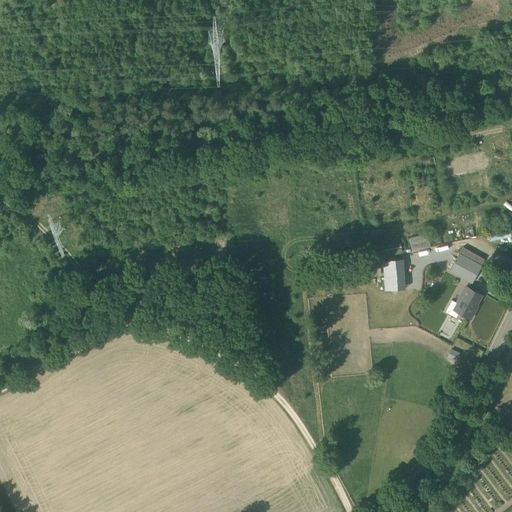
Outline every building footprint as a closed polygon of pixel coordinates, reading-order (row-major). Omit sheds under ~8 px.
[(429,246),(428,234),(409,236),(411,248),(429,246)] [(382,254),(402,252),(401,242),(381,244),(382,254)] [(472,282),(481,265),(476,262),(480,256),(471,251),(463,247),(449,270),(463,277),(472,282)] [(403,258),(382,259),(384,282),(387,281),(403,280),(405,280),(403,258)] [(482,294),(467,286),(465,290),(460,288),(456,295),(449,306),(470,318),(474,312),(473,311),(482,294)] [(456,360),(459,352),(450,348),(447,357),(456,360)]
